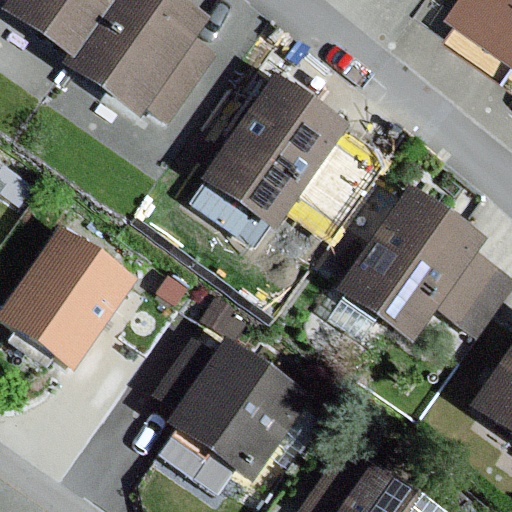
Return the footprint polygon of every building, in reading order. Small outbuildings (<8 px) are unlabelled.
[(6,0),(7,0),(2,8),(69,53),(77,58),(117,0),(6,0)] [(117,0),(77,58),(69,53),(62,63),(142,118),(148,110),(169,125),(218,55),(195,39),(211,16),(187,0),(117,0)] [(511,0),(459,0),(439,29),(508,78),(511,80),(511,0)] [(349,125),(276,73),(202,178),(270,225),(267,229),(296,250),(363,155),(340,139),(349,125)] [(10,195),(22,204),(32,189),(20,180),(10,195)] [(488,237),(410,183),(336,288),(416,343),(438,313),(477,341),(511,291),(511,276),(477,253),(488,237)] [(138,280),(61,227),(0,313),(0,321),(74,372),(138,280)] [(188,289),(169,277),(158,295),(176,307),(188,289)] [(216,300),(201,324),(223,337),(238,314),(216,300)] [(311,397),(227,339),(216,355),(192,338),(152,396),(174,411),(166,422),(253,482),(311,397)] [(511,344),(471,408),(511,433),(511,344)] [(444,511),(348,444),(299,511),(444,511)]
